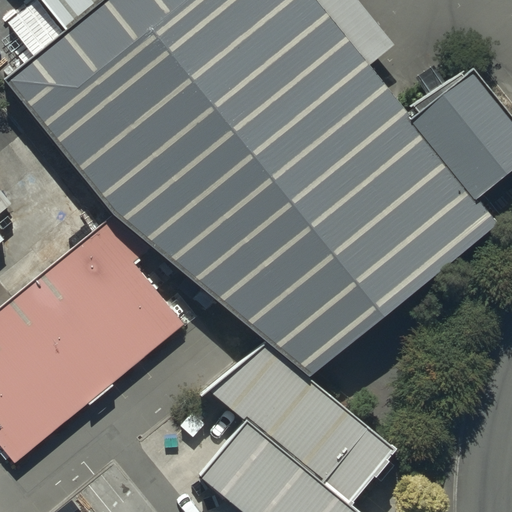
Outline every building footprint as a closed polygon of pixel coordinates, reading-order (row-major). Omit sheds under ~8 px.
[(309,0),(117,0),(74,35),(12,92),(133,237),(314,379),(493,222),(309,0)] [(44,0),(74,35),(117,0),(44,0)] [(0,243),(13,233),(0,216),(0,243)] [(184,327),(98,228),(0,312),(0,448),(18,469),(184,327)] [(395,449),(257,342),(216,394),(238,411),(184,480),(225,511),(355,511),(349,507),(395,449)]
